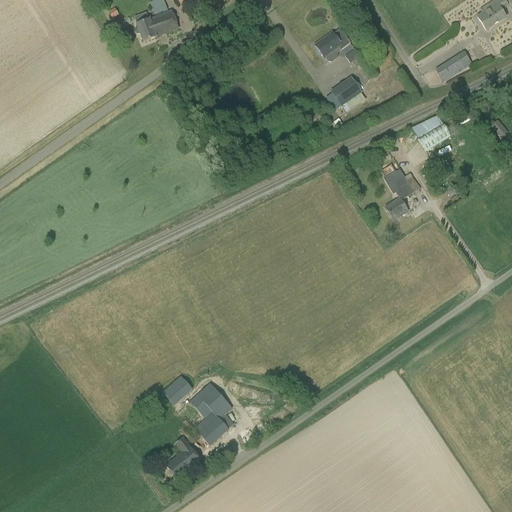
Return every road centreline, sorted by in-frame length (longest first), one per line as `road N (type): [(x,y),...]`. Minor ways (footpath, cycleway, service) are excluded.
road 1 (unclassified): [(165,511),(511,272)]
road 2 (unclassified): [(0,185),(262,0)]
